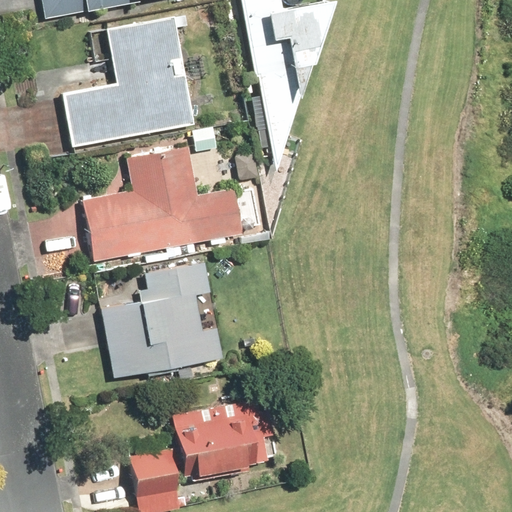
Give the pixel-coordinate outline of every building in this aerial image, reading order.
[(39,0),(43,19),(138,1),(137,0),(39,0)] [(281,153),(331,0),(320,0),(283,7),(281,0),(237,0),(252,77),(256,75),(274,172),(281,153)] [(171,15),(104,27),(114,82),(60,92),(70,146),(192,123),(171,15)] [(91,261),(241,233),(232,188),(195,195),(186,146),(125,157),(131,189),(79,199),(91,261)] [(255,177),(253,146),(232,148),(235,179),(255,177)] [(98,308),(111,377),(220,357),(215,327),(200,329),(193,294),(208,291),(202,261),(141,272),(144,289),(138,290),(140,301),(98,308)] [(254,397),(170,414),(182,477),(196,474),(197,479),(247,470),(246,464),(267,460),(254,397)] [(126,456),(135,511),(160,511),(179,509),(168,449),(126,456)]
